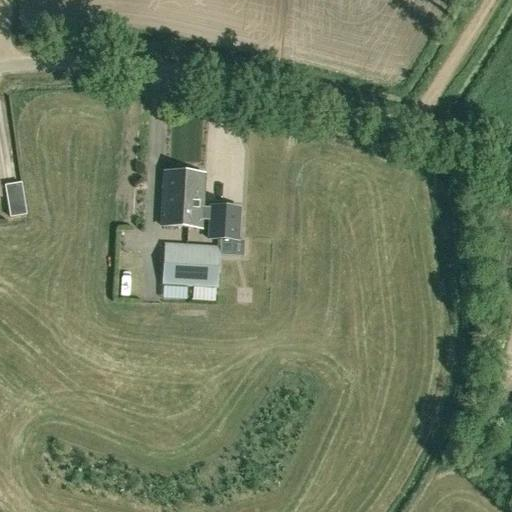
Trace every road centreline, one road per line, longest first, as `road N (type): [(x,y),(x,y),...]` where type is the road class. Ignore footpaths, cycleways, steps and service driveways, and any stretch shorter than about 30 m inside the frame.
road 1 (unclassified): [(511,158),(196,70),(67,59),(0,65)]
road 2 (track): [(496,0),(413,132)]
